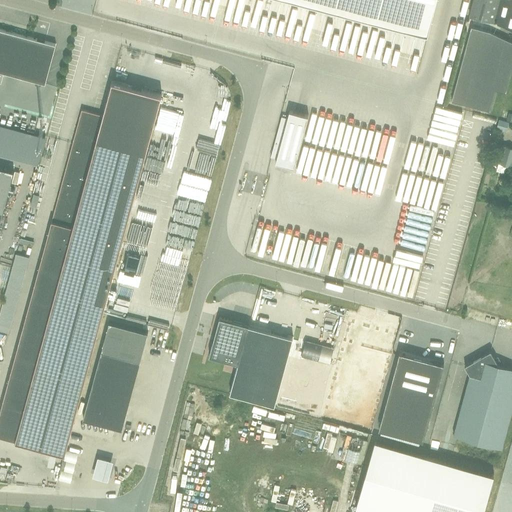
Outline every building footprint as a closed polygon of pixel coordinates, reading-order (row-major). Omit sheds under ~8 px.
[(293,0),(427,35),(436,0),(293,0)] [(511,0),(473,0),(470,15),(493,21),(511,30),(511,0)] [(471,27),(452,100),(490,110),(495,89),(506,92),(511,68),(511,42),(490,32),(471,27)] [(56,44),(0,29),(0,71),(45,83),(56,44)] [(112,81),(103,115),(82,109),(10,375),(0,413),(0,434),(65,453),(81,394),(146,152),(161,94),(112,81)] [(410,92),(422,93),(423,83),(411,81),(410,92)] [(288,118),(282,116),(271,157),(277,158),(276,162),(294,167),(308,115),(290,110),(288,118)] [(505,132),(508,123),(497,120),(494,129),(505,132)] [(511,147),(503,145),(498,162),(511,166),(511,163),(511,147)] [(0,222),(14,171),(0,167),(0,222)] [(25,183),(28,172),(16,169),(14,180),(25,183)] [(15,249),(0,319),(0,326),(12,329),(28,252),(15,249)] [(214,337),(215,337),(217,337),(216,341),(213,340),(209,355),(238,363),(230,393),(274,405),(293,337),(248,325),(220,317),(219,318),(214,336),(214,337)] [(101,350),(83,418),(122,429),(140,361),(148,331),(109,321),(101,350)] [(343,341),(322,419),(370,431),(396,334),(352,322),(351,322),(350,322),(349,322),(349,323),(348,324),(343,341)] [(490,350),(464,365),(470,374),(453,435),(502,448),(511,409),(511,367),(499,364),(490,350)] [(399,352),(379,429),(423,441),(444,363),(434,361),(432,370),(398,361),(401,352),(399,352)] [(255,446),(268,449),(269,443),(256,440),(255,446)] [(482,511),(494,474),(375,440),(356,507),(374,511),(482,511)] [(97,455),(92,475),(107,479),(112,459),(97,455)] [(172,473),(183,475),(184,464),(174,462),(172,473)] [(199,489),(210,491),(211,485),(197,481),(192,501),(196,502),(199,489)] [(334,511),(337,511),(338,511),(343,497),(338,496),(334,511)]
